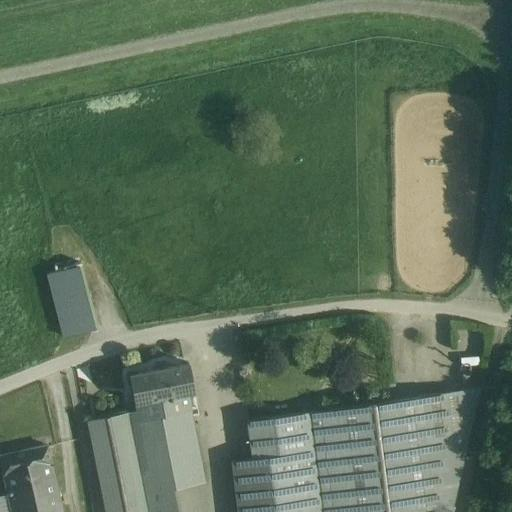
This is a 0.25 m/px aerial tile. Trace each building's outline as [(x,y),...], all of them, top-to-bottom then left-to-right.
[(77,266),(61,270),(78,332),(94,328),(77,266)] [(61,270),(46,275),(63,336),(78,332),(61,270)] [(189,363),(130,375),(135,403),(188,393),(194,391),(189,363)] [(451,511),(480,390),(324,410),(336,511),(451,511)] [(188,393),(137,403),(138,409),(87,419),(105,511),(140,511),(148,510),(145,493),(173,488),(205,481),(188,393)] [(336,511),(324,410),(247,420),(252,458),(233,461),(239,511),(336,511)] [(47,445),(0,455),(0,458),(4,474),(51,464),(47,445)] [(61,511),(51,464),(4,474),(12,511),(61,511)] [(177,511),(173,488),(145,493),(148,510),(148,511),(177,511)]
